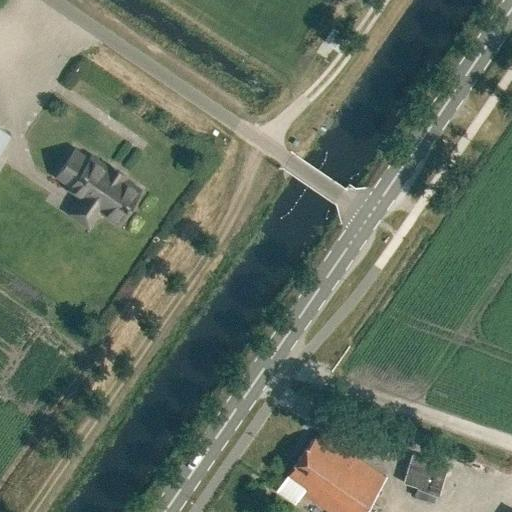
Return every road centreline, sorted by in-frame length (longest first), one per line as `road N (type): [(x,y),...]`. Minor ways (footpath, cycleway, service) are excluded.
road 1 (track): [(25,511),(233,210),(260,142),(348,50),(382,0)]
road 2 (unclassified): [(369,215),(51,0)]
road 3 (secondary): [(165,511),(369,215)]
road 4 (secondary): [(369,215),(511,8)]
